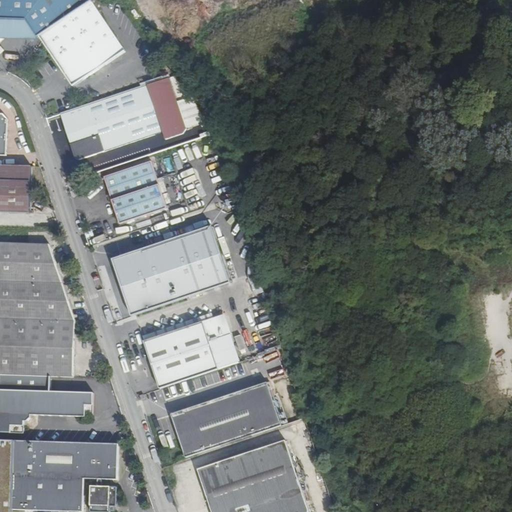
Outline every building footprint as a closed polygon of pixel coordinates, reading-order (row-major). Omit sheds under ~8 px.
[(0,0),(0,20),(32,22),(31,39),(42,38),(74,88),(99,70),(97,67),(103,64),(105,66),(128,52),(93,2),(92,0),(0,0)] [(0,37),(31,39),(32,22),(0,20),(0,37)] [(149,85),(85,106),(62,114),(76,158),(80,160),(164,132),(166,140),(184,134),(187,129),(179,102),(194,97),(176,76),(149,85)] [(0,155),(9,156),(9,147),(6,146),(7,140),(9,140),(10,122),(3,115),(0,114),(0,155)] [(169,209),(153,162),(105,177),(120,224),(169,209)] [(33,167),(0,165),(0,212),(31,213),(33,167)] [(75,180),(68,182),(73,197),(80,195),(75,180)] [(115,263),(129,305),(134,320),(183,303),(233,286),(224,257),(214,229),(115,263)] [(0,376),(74,378),(75,351),(76,321),(51,245),(0,242),(0,376)] [(205,322),(221,370),(241,363),(225,316),(205,322)] [(145,342),(148,349),(161,390),(221,370),(205,322),(145,342)] [(187,458),(283,426),(269,383),(173,415),(187,458)] [(95,395),(0,391),(0,433),(25,435),(25,423),(28,423),(32,419),(32,416),(94,419),(95,395)] [(311,511),(287,440),(199,469),(200,472),(213,511),(311,511)] [(116,474),(117,454),(117,445),(16,442),(16,450),(14,511),(41,511),(81,511),(83,480),(97,480),(101,480),(116,481),(116,474)] [(101,488),(96,488),(90,487),(88,511),(113,511),(114,508),(115,508),(116,489),(101,488)]
